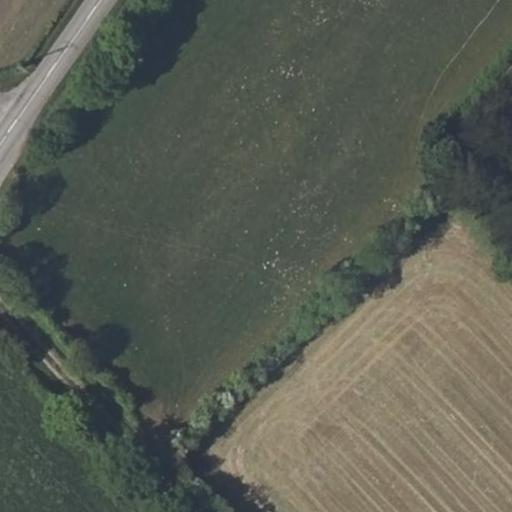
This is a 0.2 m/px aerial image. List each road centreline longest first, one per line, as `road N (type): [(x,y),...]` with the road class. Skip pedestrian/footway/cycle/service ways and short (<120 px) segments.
road 1 (unclassified): [(179,511),(0,325)]
road 2 (tertiary): [(111,0),(0,155)]
